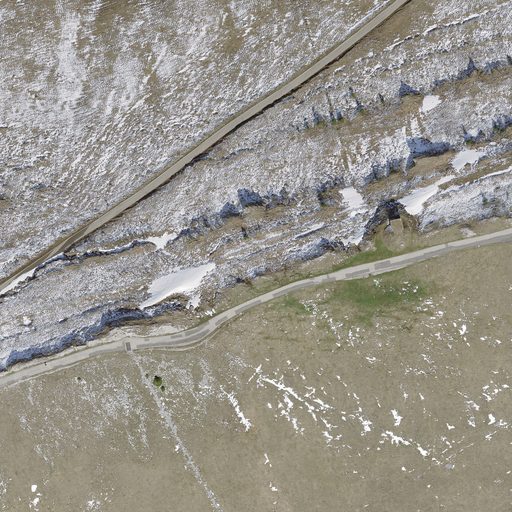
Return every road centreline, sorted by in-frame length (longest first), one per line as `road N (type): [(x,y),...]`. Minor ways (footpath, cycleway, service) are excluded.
road 1 (track): [(0,383),(93,351),(189,335),(301,284),(511,232)]
road 2 (track): [(0,289),(402,0)]
